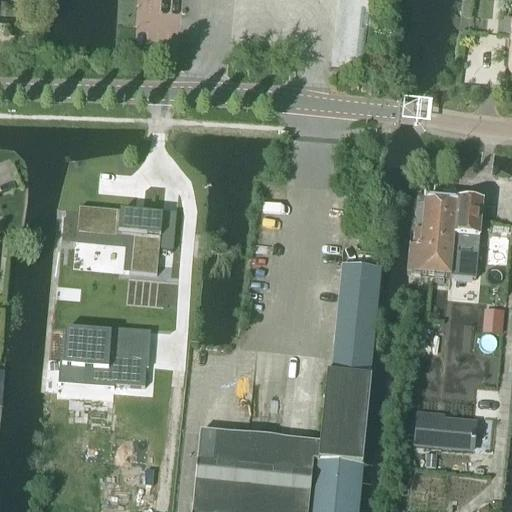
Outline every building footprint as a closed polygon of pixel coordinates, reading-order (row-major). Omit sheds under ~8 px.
[(366,203),(376,203),(377,192),(367,191),(366,203)] [(412,248),(408,247),(405,276),(473,283),(481,207),(472,206),(469,203),(460,202),(458,205),(456,205),(456,206),(424,203),(420,232),(413,231),(412,248)] [(78,212),(75,240),(131,245),(128,277),(156,279),(158,254),(161,220),(131,217),(78,212)] [(161,246),(160,255),(171,256),(172,247),(161,246)] [(339,286),(335,325),(330,375),(369,379),(378,286),(379,273),(340,269),(339,286)] [(485,315),(483,337),(500,338),(502,316),(485,315)] [(59,364),(59,366),(62,366),(61,371),(83,372),(82,374),(84,374),(83,387),(102,389),(111,390),(111,392),(113,393),(113,390),(144,392),(145,373),(147,373),(147,371),(146,371),(146,361),(109,359),(110,337),(90,336),(91,332),(88,332),(88,336),(64,334),(62,363),(62,364),(59,364)] [(356,511),(361,469),(318,465),(318,463),(361,467),(369,381),(326,376),(319,448),(199,436),(191,511),(356,511)] [(418,422),(415,451),(470,455),(471,444),(473,444),(474,440),(472,440),(473,427),(443,424),(418,422)] [(426,458),(425,471),(435,472),(436,459),(426,458)]
